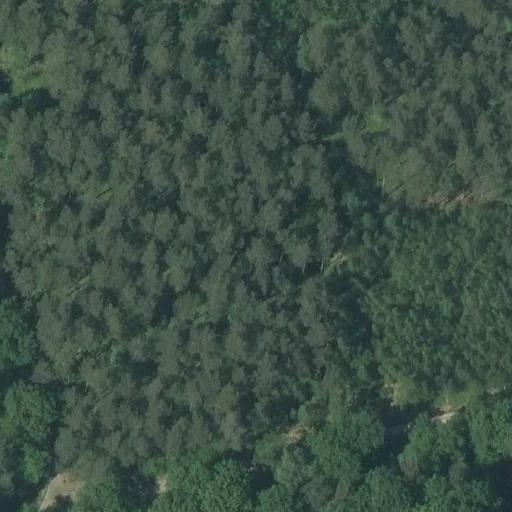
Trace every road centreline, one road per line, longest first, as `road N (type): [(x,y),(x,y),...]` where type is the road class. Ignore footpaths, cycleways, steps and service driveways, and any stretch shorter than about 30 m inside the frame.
road 1 (track): [(53,510),(511,410)]
road 2 (track): [(0,326),(53,510)]
